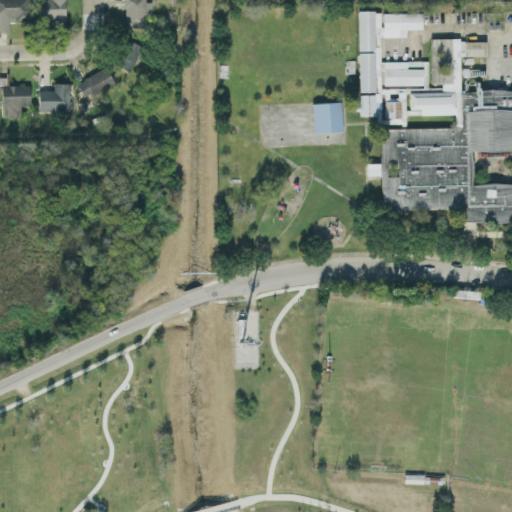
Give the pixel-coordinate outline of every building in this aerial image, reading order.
[(0,0),(0,32),(8,32),(8,21),(27,20),(26,0),(0,0)] [(65,18),(64,0),(38,0),(39,19),(65,18)] [(123,0),(123,26),(144,27),(145,0),(123,0)] [(131,71),(140,45),(122,38),(112,64),(131,71)] [(76,82),(86,98),(113,83),(104,66),(76,82)] [(69,83),(53,83),(52,91),(38,90),(37,110),(68,112),(69,83)] [(20,116),(19,105),(29,105),(28,85),(0,85),(0,94),(1,117),(20,116)] [(311,132),(340,131),(340,102),(310,103),(311,132)] [(511,211),(381,211),(381,114),(511,114),(511,211)] [(377,163),(366,164),(367,174),(378,174),(377,163)]
